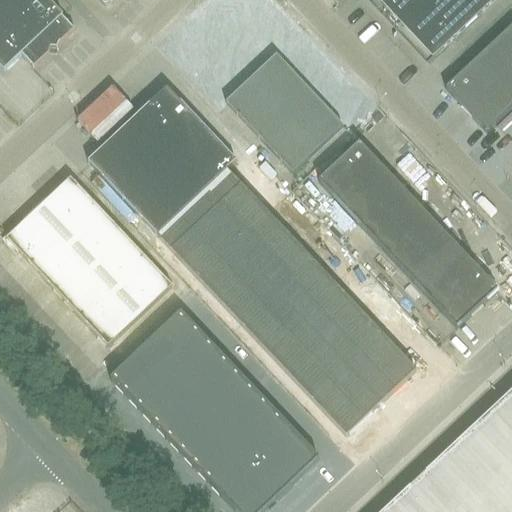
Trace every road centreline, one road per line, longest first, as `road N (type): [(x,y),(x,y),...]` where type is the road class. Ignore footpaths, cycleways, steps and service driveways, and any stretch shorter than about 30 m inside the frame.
road 1 (unclassified): [(298,0),(511,228)]
road 2 (unclassified): [(332,511),(511,341)]
road 3 (unclassified): [(0,161),(173,0)]
